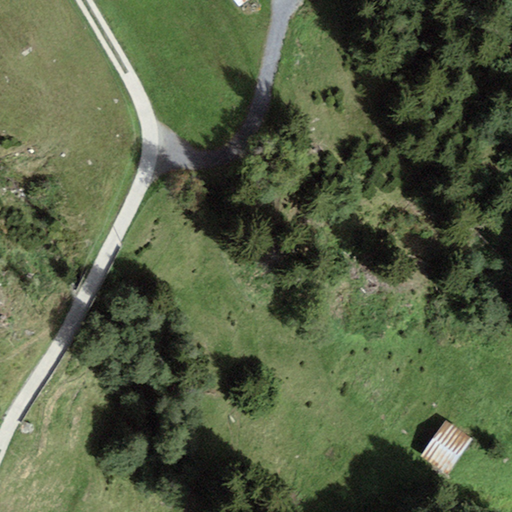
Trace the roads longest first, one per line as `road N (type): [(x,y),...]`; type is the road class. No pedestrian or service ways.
road 1 (track): [(0,454),(137,220),(155,155),(139,100),(84,0)]
road 2 (track): [(155,155),(212,146),(235,131),(285,0)]
